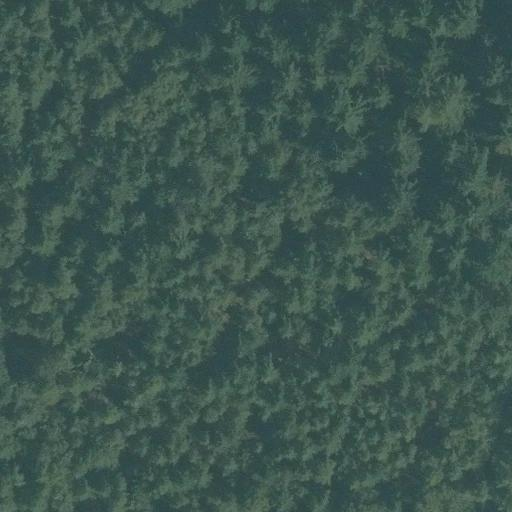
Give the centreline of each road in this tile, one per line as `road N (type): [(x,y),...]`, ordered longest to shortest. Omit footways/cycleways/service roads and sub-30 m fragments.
road 1 (unknown): [(245,66),(181,176),(95,194),(75,214),(0,345)]
road 2 (unknown): [(245,66),(511,285)]
road 3 (track): [(511,351),(462,511)]
